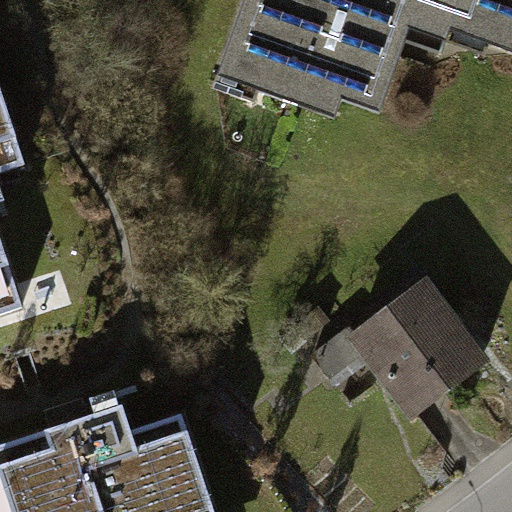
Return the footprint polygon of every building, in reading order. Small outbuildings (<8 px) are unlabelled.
[(446,46),(450,34),(462,0),(246,0),(219,79),(336,120),(342,102),(381,115),(410,34),(446,46)] [(511,0),(462,0),(450,34),(511,55),(511,0)] [(0,314),(19,309),(0,247),(0,172),(22,166),(0,97),(0,314)] [(354,334),(347,340),(361,358),(411,425),(492,364),(428,279),(354,334)] [(331,381),(361,358),(347,340),(354,334),(349,328),(312,356),(331,381)] [(127,406),(0,446),(0,511),(213,511),(184,421),(137,436),(127,406)]
